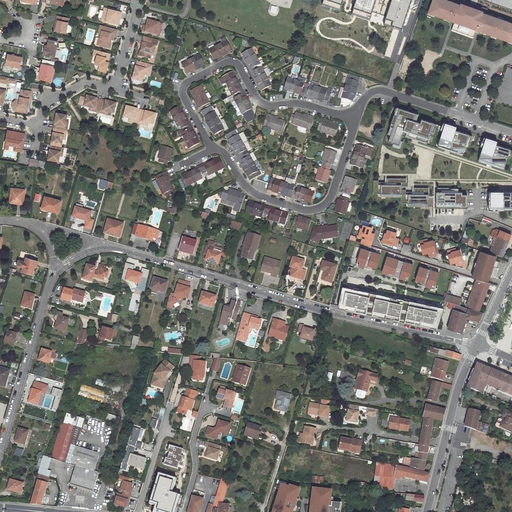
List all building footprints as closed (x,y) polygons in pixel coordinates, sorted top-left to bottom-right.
[(320,0),(320,1),(335,6),(337,0),(348,0),(345,10),(366,17),(368,11),(379,14),(377,21),(397,27),(405,0),(320,0)] [(440,15),(455,21),(452,28),(473,36),(476,29),(483,12),(483,11),(474,8),(474,9),(470,8),(470,7),(470,6),(461,3),(461,4),(458,3),(450,0),(432,0),(429,10),(433,12),(433,13),(440,16),(440,15)] [(487,9),(463,0),(459,0),(458,3),(461,4),(461,3),(470,6),(470,7),(470,8),(474,9),(474,8),(483,11),(483,12),(485,13),(487,9)] [(122,13),(105,8),(102,20),(118,24),(119,20),(120,20),(122,13)] [(508,21),(497,17),(497,18),(485,13),(483,12),(476,29),(491,34),(491,35),(502,39),(509,41),(510,39),(511,40),(511,23),(508,22),(508,21)] [(58,21),(56,31),(66,33),(69,19),(58,16),(57,21),(58,21)] [(163,24),(148,20),(147,26),(146,26),(144,31),(160,36),(163,24)] [(118,30),(101,25),(98,34),(100,34),(99,38),(102,39),(100,46),(110,48),(112,43),(111,41),(109,41),(110,39),(111,39),(114,40),(114,37),(116,37),(118,30)] [(159,41),(144,37),(142,47),(143,48),(142,51),(141,51),(139,56),(150,59),(152,54),(152,51),(155,52),(156,47),(157,47),(159,41)] [(217,45),(223,56),(226,55),(226,53),(228,52),(232,50),(227,40),(223,43),(221,39),(216,42),(217,45)] [(44,55),(54,57),(56,51),(58,42),(49,40),(48,47),(46,47),(44,55)] [(209,50),(214,60),(217,58),(219,57),(220,58),(223,56),(217,45),(209,50)] [(247,63),(257,58),(252,49),(242,54),(244,57),(245,59),(244,60),(246,63),(247,63)] [(108,58),(109,53),(97,50),(95,55),(98,56),(95,65),(95,67),(96,68),(96,69),(97,69),(98,70),(106,72),(109,63),(108,62),(106,62),(107,58),(108,58)] [(6,65),(20,69),(22,58),(8,55),(6,65)] [(191,59),(196,70),(199,69),(199,68),(202,66),(205,64),(200,55),(191,59)] [(257,58),(247,63),(250,69),(249,70),(250,73),(258,69),(257,68),(256,66),(260,64),(257,58)] [(196,70),(191,59),(182,64),(187,74),(190,72),(193,71),(193,72),(196,70)] [(151,65),(138,61),(133,79),(143,82),(145,75),(146,68),(150,69),(151,65)] [(42,64),(41,68),(43,69),(40,79),(51,82),(54,67),(42,64)] [(41,68),(36,67),(33,80),(40,81),(40,79),(43,69),(41,68)] [(253,75),(256,81),(266,76),(263,70),(259,72),(258,69),(250,73),(252,76),(253,75)] [(232,72),(223,77),(219,79),(222,84),(225,82),(227,86),(237,81),(239,81),(237,78),(236,78),(234,75),(232,72)] [(357,86),(360,78),(349,74),(344,88),(356,92),(358,86),(357,86)] [(266,76),(256,81),(255,82),(257,85),(258,85),(259,87),(261,91),(271,86),(266,76)] [(297,81),(294,92),(301,94),(300,95),(303,96),(304,95),(307,84),(304,83),(305,79),(298,77),(297,81)] [(297,81),(287,78),(284,89),(288,90),(291,91),(290,92),(294,93),(294,92),(297,81)] [(227,86),(232,96),(236,94),(243,90),(242,87),(241,88),(240,86),(237,81),(227,86)] [(307,96),(314,98),(317,87),(311,85),(307,84),(304,95),(303,96),(307,97),(307,96)] [(191,91),(195,98),(198,105),(197,105),(198,109),(210,103),(201,85),(191,91)] [(320,100),(324,101),(325,100),(328,101),(332,89),(329,88),(328,90),(317,87),(314,98),(314,99),(317,100),(317,99),(320,100)] [(338,97),(352,101),(353,98),(354,95),(355,95),(356,92),(344,88),(341,87),(338,97)] [(15,111),(27,113),(28,108),(29,104),(31,104),(33,92),(22,90),(20,100),(19,104),(13,102),(12,107),(15,111)] [(237,105),(247,100),(244,94),(245,93),(243,90),(236,94),(238,97),(234,98),(237,105)] [(98,113),(101,101),(97,100),(97,99),(87,96),(84,106),(90,108),(94,109),(94,111),(98,113)] [(237,105),(242,114),(252,109),(250,106),(249,103),(250,102),(248,99),(247,100),(237,105)] [(114,114),(116,104),(106,101),(106,102),(101,101),(98,113),(103,114),(104,111),(108,112),(114,114)] [(170,112),(175,121),(185,116),(186,115),(184,112),(183,113),(182,110),(180,106),(170,112)] [(138,123),(141,112),(137,110),(137,109),(126,107),(124,117),(130,119),(134,120),(134,122),(138,123)] [(416,113),(400,108),(397,116),(394,115),(390,126),(393,127),(389,141),(399,145),(404,132),(428,140),(431,131),(434,132),(436,123),(422,119),(421,123),(414,120),(416,113)] [(145,113),(141,112),(138,123),(143,124),(143,122),(148,123),(153,124),(156,114),(146,111),(145,113)] [(209,126),(219,120),(215,111),(205,117),(206,120),(208,123),(206,123),(208,126),(209,126)] [(67,115),(57,113),(55,124),(56,124),(55,128),(67,130),(68,126),(65,125),(66,121),(67,115)] [(307,129),(311,130),(315,117),(304,114),(304,116),(295,113),(292,124),(307,129)] [(263,126),(282,132),(285,121),(277,119),(270,117),(270,115),(267,114),(263,126)] [(185,116),(175,121),(178,127),(182,125),(183,128),(191,124),(189,121),(188,122),(185,116)] [(317,130),(335,136),(339,126),(340,123),(332,121),(332,122),(320,118),(317,130)] [(211,129),(212,131),(214,135),(224,130),(219,120),(209,126),(208,126),(210,129),(211,129)] [(457,127),(444,122),(440,130),(443,131),(439,144),(464,152),(467,143),(470,143),(472,135),(455,130),(457,127)] [(184,140),(195,134),(191,128),(192,127),(191,124),(183,128),(185,131),(181,133),(184,140)] [(67,130),(55,128),(54,132),(53,132),(51,143),(62,145),(63,139),(64,134),(66,135),(67,130)] [(25,134),(8,130),(5,144),(9,144),(15,146),(14,149),(21,150),(22,141),(21,141),(22,138),(24,138),(25,134)] [(195,134),(184,140),(189,149),(199,143),(198,140),(196,138),(197,137),(196,134),(195,134)] [(230,143),(232,146),(231,147),(232,150),(233,149),(243,144),(238,135),(228,140),(230,143)] [(497,141),(484,137),(481,144),(484,145),(479,158),(505,167),(508,157),(510,158),(511,152),(511,149),(496,144),(497,141)] [(21,152),(24,138),(22,138),(21,141),(22,141),(21,150),(14,149),(14,151),(21,152)] [(243,144),(233,149),(236,155),(235,156),(237,159),(238,159),(245,155),(243,152),(246,150),(243,144)] [(64,147),(61,147),(52,145),(51,149),(50,149),(48,160),(59,162),(60,156),(60,151),(63,152),(64,147)] [(163,145),(159,158),(161,158),(160,162),(167,164),(168,161),(170,161),(174,149),(163,145)] [(352,155),(364,159),(365,155),(370,157),(373,148),(368,147),(367,148),(357,145),(355,149),(355,152),(353,152),(352,155)] [(326,149),(322,161),(320,162),(320,164),(322,165),(330,168),(331,165),(333,165),(337,152),(326,149)] [(243,168),(253,162),(248,153),(245,155),(238,159),(237,159),(239,162),(240,162),(243,168)] [(353,158),(352,161),(351,165),(361,168),(364,159),(352,155),(351,158),(353,158)] [(215,172),(224,168),(220,157),(216,159),(213,160),(210,161),(210,162),(215,172)] [(39,160),(30,158),(29,166),(37,167),(39,160)] [(48,163),(39,160),(37,166),(46,169),(48,163)] [(215,172),(210,162),(204,165),(203,164),(200,166),(204,173),(207,172),(208,176),(215,172)] [(246,174),(248,177),(250,180),(261,175),(259,171),(258,171),(253,162),(243,168),(242,168),(244,172),(245,171),(246,174)] [(326,184),(331,171),(329,170),(330,168),(322,165),(321,168),(320,167),(315,180),(326,184)] [(191,171),(196,182),(197,181),(203,179),(201,175),(204,173),(200,166),(197,167),(198,168),(191,171)] [(187,186),(196,182),(191,171),(188,172),(188,173),(185,174),(182,176),(187,186)] [(175,193),(169,181),(166,176),(168,175),(166,172),(155,177),(163,195),(166,193),(168,197),(175,193)] [(346,177),(342,189),(343,190),(342,193),(350,195),(351,192),(352,193),(357,180),(346,177)] [(285,183),(271,178),(267,189),(275,191),(278,192),(277,194),(281,195),(281,194),(285,183)] [(378,184),(372,184),(372,197),(400,197),(400,207),(428,207),(428,191),(413,191),(413,197),(405,197),(405,193),(400,193),(400,186),(405,186),(405,182),(386,182),(386,188),(378,188),(378,184)] [(291,198),(293,190),(290,189),(292,185),(285,183),(281,194),(286,195),(288,196),(288,197),(291,198)] [(301,200),(304,189),(298,187),(296,191),(293,190),(291,198),(294,199),(294,198),(301,200)] [(23,204),(25,190),(11,188),(10,203),(23,204)] [(226,200),(239,204),(239,202),(243,203),(245,195),(242,194),(242,193),(229,189),(226,200)] [(307,202),(311,203),(314,192),(304,189),(301,200),(301,201),(304,202),(304,201),(307,202)] [(437,207),(467,207),(467,194),(451,194),(451,192),(437,191),(437,207)] [(511,192),(489,192),(489,210),(497,210),(497,207),(511,207),(511,192)] [(345,215),(349,203),(348,202),(349,199),(341,196),(340,199),(338,199),(334,211),(345,215)] [(48,209),(58,212),(61,201),(45,197),(42,209),(47,210),(48,209)] [(245,213),(255,216),(259,205),(259,204),(256,203),(255,204),(252,203),(249,202),(245,213)] [(259,205),(255,216),(262,218),(263,214),(267,215),(269,207),(266,206),(266,207),(259,205)] [(269,207),(267,215),(270,216),(268,220),(275,222),(279,211),(279,210),(269,207)] [(73,217),(88,221),(90,213),(82,211),(82,210),(76,208),(73,217)] [(275,222),(285,225),(288,215),(285,214),(282,212),(282,211),(279,210),(279,211),(275,222)] [(295,227),(308,231),(311,220),(299,216),(298,218),(295,217),(292,225),(296,226),(295,227)] [(108,220),(104,233),(120,238),(124,224),(108,220)] [(233,227),(241,230),(242,224),(235,222),(233,227)] [(159,231),(139,225),(135,236),(152,241),(153,238),(154,234),(158,236),(159,231)] [(320,240),(339,236),(337,225),(328,227),(321,228),(321,227),(313,228),(310,239),(319,242),(320,240)] [(370,236),(371,233),(372,228),(363,225),(362,229),(361,228),(358,237),(362,238),(371,241),(372,241),(374,237),(370,236)] [(493,245),(489,252),(502,257),(511,235),(497,229),(496,231),(492,230),(490,235),(497,238),(496,240),(493,239),(491,244),(493,245)] [(395,238),(397,233),(387,230),(386,234),(385,233),(382,242),(396,246),(398,242),(394,241),(395,238)] [(253,251),(254,249),(255,249),(257,250),(261,237),(248,233),(247,237),(248,238),(246,246),(244,246),(241,256),(252,259),(255,252),(253,251)] [(467,246),(469,239),(468,238),(469,235),(464,233),(460,243),(467,246)] [(179,251),(193,256),(197,242),(183,237),(179,251)] [(436,255),(432,241),(424,243),(424,244),(421,245),(423,254),(428,253),(431,252),(432,256),(436,255)] [(207,256),(206,260),(210,261),(210,262),(218,265),(220,256),(225,258),(227,251),(221,250),(221,249),(214,247),(215,244),(209,242),(208,247),(206,247),(205,253),(208,254),(207,256)] [(379,255),(359,248),(354,265),(362,268),(363,265),(371,267),(374,268),(376,263),(379,255)] [(464,264),(460,250),(456,251),(456,250),(454,249),(447,251),(450,264),(455,263),(458,262),(459,266),(464,264)] [(488,282),(496,256),(481,251),(472,278),(477,280),(477,279),(488,282)] [(385,257),(379,255),(376,263),(383,265),(385,257)] [(293,268),(293,270),(291,270),(289,276),(303,280),(305,271),(302,270),(304,261),(293,257),(290,267),(292,267),(293,268)] [(412,265),(385,257),(383,265),(380,273),(407,282),(410,273),(412,265)] [(22,271),(33,274),(35,267),(37,261),(26,258),(25,261),(19,260),(17,265),(23,267),(22,271)] [(276,277),(281,262),(265,258),(262,268),(272,272),(272,274),(271,276),(276,277)] [(332,283),(337,266),(323,262),(321,270),(325,271),(322,280),(332,283)] [(83,278),(92,281),(93,277),(104,280),(104,277),(107,277),(108,271),(105,270),(106,267),(100,265),(98,270),(96,271),(95,271),(96,267),(87,265),(83,278)] [(419,267),(412,265),(410,273),(416,276),(419,267)] [(439,274),(419,267),(416,276),(415,281),(418,282),(426,285),(425,287),(434,290),(439,274)] [(126,280),(139,283),(142,274),(133,271),(132,273),(128,272),(126,280)] [(151,288),(160,291),(160,290),(165,292),(168,282),(154,278),(151,288)] [(190,282),(179,279),(175,294),(170,293),(168,302),(173,304),(178,301),(179,298),(183,299),(183,297),(188,298),(190,288),(189,287),(190,282)] [(477,280),(466,305),(479,311),(490,283),(488,282),(477,279),(477,280)] [(370,293),(343,287),(338,306),(346,308),(345,309),(365,314),(366,312),(372,313),(372,315),(378,316),(378,314),(391,316),(391,319),(399,321),(399,319),(405,320),(405,322),(430,327),(430,325),(437,327),(443,308),(431,306),(431,307),(425,306),(426,305),(410,301),(409,303),(403,301),(403,300),(395,298),(395,300),(384,298),(385,296),(377,294),(376,296),(370,294),(370,293)] [(61,299),(70,302),(72,298),(83,301),(85,292),(74,289),(74,291),(65,288),(61,299)] [(25,292),(22,306),(31,308),(34,299),(32,299),(33,295),(25,292)] [(204,304),(213,306),(216,296),(203,292),(200,302),(204,303),(204,304)] [(455,304),(459,306),(461,299),(447,295),(445,302),(446,302),(453,304),(455,304)] [(224,306),(220,321),(224,322),(223,324),(228,325),(230,318),(236,320),(239,310),(240,307),(241,303),(232,300),(230,306),(230,309),(228,308),(228,307),(226,306),(224,306)] [(462,333),(467,318),(478,322),(483,313),(468,308),(468,309),(461,307),(461,306),(459,306),(455,304),(447,328),(462,333)] [(57,321),(56,326),(57,326),(57,329),(65,332),(69,318),(62,316),(62,314),(58,312),(58,315),(56,315),(55,316),(55,317),(55,318),(55,319),(56,321),(57,321)] [(243,313),(236,338),(246,341),(250,327),(258,330),(261,320),(257,319),(257,317),(243,313)] [(284,326),(280,325),(281,321),(274,319),(269,336),(284,340),(288,327),(284,326)] [(301,337),(312,340),(315,330),(304,327),(304,325),(300,324),(298,331),(302,332),(301,337)] [(98,338),(104,340),(104,338),(111,340),(114,330),(103,327),(102,332),(100,332),(98,338)] [(77,343),(79,343),(81,338),(85,339),(86,339),(88,331),(81,329),(77,343)] [(13,346),(15,339),(14,339),(16,333),(7,330),(4,343),(13,346)] [(137,344),(139,337),(134,336),(131,349),(135,349),(136,344),(137,344)] [(429,352),(459,361),(461,355),(446,350),(446,351),(430,346),(429,351),(429,352)] [(57,354),(42,349),(40,356),(42,356),(41,361),(49,363),(50,357),(56,359),(57,354)] [(203,377),(204,361),(198,361),(197,361),(197,356),(189,355),(189,365),(191,365),(194,365),(193,369),(192,369),(192,376),(203,377)] [(133,427),(142,398),(154,357),(149,356),(126,427),(132,429),(133,427)] [(436,358),(433,367),(431,377),(443,381),(448,362),(436,358)] [(165,379),(171,372),(169,371),(173,366),(164,360),(154,373),(151,384),(163,387),(165,379)] [(480,367),(511,380),(511,378),(478,363),(467,387),(470,389),(478,368),(480,367)] [(239,371),(236,381),(245,384),(251,368),(239,365),(237,370),(239,371)] [(0,367),(0,385),(4,386),(6,379),(7,379),(10,370),(0,367)] [(492,387),(502,391),(502,393),(511,397),(511,380),(480,367),(478,368),(470,389),(488,396),(492,387)] [(367,391),(370,380),(376,381),(377,375),(360,370),(358,376),(360,377),(357,389),(358,389),(356,396),(357,397),(362,399),(364,398),(366,391),(367,391)] [(436,401),(441,387),(451,389),(452,385),(433,380),(428,399),(436,401)] [(88,393),(87,397),(103,402),(106,391),(83,384),(80,391),(88,393)] [(57,410),(63,390),(53,387),(51,394),(56,396),(53,408),(57,410)] [(185,393),(194,396),(196,396),(197,392),(187,388),(185,393)] [(32,389),(29,402),(38,405),(41,392),(32,389)] [(232,398),(234,392),(228,390),(227,391),(219,389),(217,396),(224,398),(224,397),(226,397),(224,404),(231,407),(234,398),(232,398)] [(278,399),(275,408),(286,411),(290,395),(278,391),(276,398),(278,399)] [(183,397),(180,404),(179,404),(177,412),(185,414),(187,409),(190,410),(194,400),(193,400),(194,396),(185,393),(184,397),(183,397)] [(309,412),(319,414),(319,415),(328,417),(330,407),(327,406),(322,405),(321,405),(321,404),(310,403),(309,412)] [(357,423),(359,411),(358,411),(359,406),(350,405),(349,409),(348,409),(346,421),(357,423)] [(426,405),(423,417),(433,419),(436,407),(426,405)] [(433,419),(443,420),(445,410),(436,407),(433,419)] [(365,414),(373,416),(376,417),(377,410),(367,408),(365,414)] [(478,422),(480,412),(469,409),(465,427),(487,434),(489,426),(478,422)] [(510,437),(511,431),(511,413),(505,410),(505,411),(503,410),(495,426),(506,432),(505,434),(510,437)] [(160,429),(164,414),(160,412),(158,420),(152,419),(150,426),(160,429)] [(51,458),(70,464),(76,466),(71,484),(93,491),(99,473),(94,471),(99,454),(75,446),(81,428),(81,429),(84,419),(75,416),(72,426),(62,423),(51,458)] [(399,430),(408,431),(410,420),(391,417),(389,425),(399,427),(399,430)] [(420,440),(420,444),(428,446),(429,442),(432,420),(424,419),(420,440)] [(207,436),(216,439),(219,431),(227,434),(230,423),(218,420),(216,427),(213,428),(208,427),(206,434),(207,436)] [(262,427),(248,423),(245,433),(259,437),(262,427)] [(473,430),(459,425),(457,435),(470,439),(473,430)] [(132,429),(120,469),(120,470),(129,472),(131,465),(143,469),(146,458),(133,454),(135,447),(140,449),(142,443),(137,442),(138,438),(141,439),(143,431),(133,427),(132,429)] [(301,433),(301,437),(300,442),(312,444),(313,441),(312,439),(313,435),(314,436),(315,436),(316,429),(305,427),(304,434),(301,433)] [(19,428),(16,438),(18,438),(17,442),(24,445),(28,431),(19,428)] [(490,444),(492,436),(477,431),(475,439),(490,444)] [(340,447),(350,449),(350,451),(355,452),(357,440),(352,439),(352,440),(341,438),(340,447)] [(210,448),(209,452),(207,452),(206,456),(217,459),(219,450),(218,450),(220,445),(206,441),(204,446),(207,447),(210,448)] [(169,452),(168,456),(165,457),(163,461),(172,464),(173,460),(175,460),(177,453),(176,452),(178,446),(169,443),(166,451),(169,452)] [(420,452),(427,454),(428,446),(420,444),(416,443),(414,451),(420,452)] [(21,457),(23,449),(17,447),(14,455),(21,457)] [(419,460),(425,461),(427,454),(420,452),(419,455),(419,459),(419,460)] [(38,481),(31,504),(41,505),(42,501),(44,497),(51,472),(47,471),(51,458),(43,456),(42,459),(41,464),(40,469),(36,481),(38,481)] [(410,468),(424,471),(425,461),(419,460),(419,459),(404,457),(403,466),(410,468)] [(372,490),(391,492),(394,477),(394,475),(395,472),(389,471),(390,468),(390,464),(377,461),(372,490)] [(405,477),(406,477),(419,480),(418,482),(427,484),(430,474),(410,469),(410,468),(403,466),(390,464),(390,468),(389,471),(395,472),(395,475),(394,475),(394,477),(395,477),(394,478),(398,479),(404,477),(405,477)] [(225,468),(217,494),(224,495),(227,487),(228,487),(229,482),(226,481),(229,470),(225,468)] [(169,504),(172,481),(164,480),(163,493),(165,493),(164,503),(166,503),(169,504)] [(7,489),(20,493),(23,484),(15,481),(14,484),(9,483),(7,489)] [(124,491),(123,495),(130,497),(131,493),(130,493),(132,484),(124,481),(121,490),(124,491)] [(172,481),(169,504),(169,507),(177,508),(179,494),(181,494),(182,482),(172,481)] [(297,499),(300,488),(290,485),(289,487),(283,485),(282,486),(281,491),(279,491),(277,499),(276,501),(278,501),(277,504),(275,504),(274,509),(272,511),(292,511),(293,510),(294,508),(293,508),(295,501),(296,502),(297,499)] [(315,488),(314,494),(312,494),(312,499),(311,501),(313,501),(312,508),(311,508),(310,510),(310,511),(340,511),(342,502),(333,501),(332,501),(332,502),(330,502),(331,498),(332,490),(315,488)] [(123,495),(118,493),(114,504),(125,508),(126,507),(128,500),(129,501),(130,497),(123,495)] [(400,499),(418,502),(418,503),(423,503),(424,496),(401,493),(400,499)] [(216,497),(211,511),(228,511),(229,508),(229,505),(222,504),(223,499),(224,495),(217,494),(216,497)] [(203,499),(192,496),(187,511),(198,511),(199,510),(200,511),(203,499)] [(211,496),(206,511),(211,511),(216,497),(211,496)]
